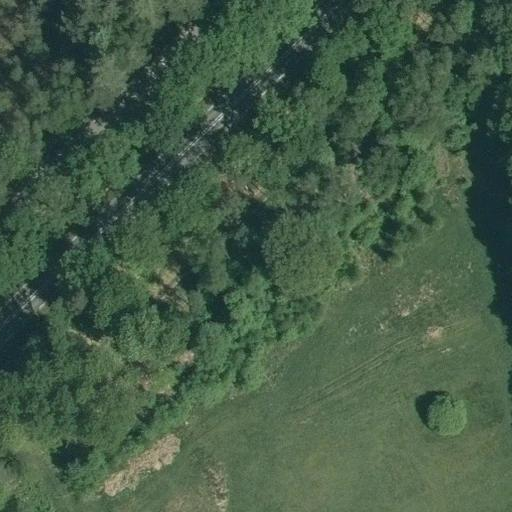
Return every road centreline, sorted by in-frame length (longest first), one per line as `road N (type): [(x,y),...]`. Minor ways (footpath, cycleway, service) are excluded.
road 1 (primary): [(0,333),(348,0)]
road 2 (unclassified): [(0,222),(233,0)]
